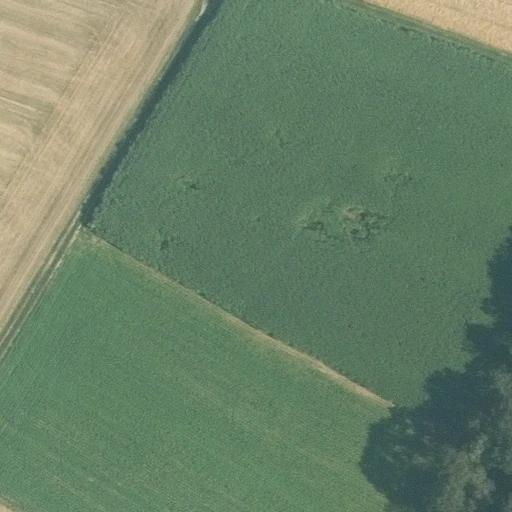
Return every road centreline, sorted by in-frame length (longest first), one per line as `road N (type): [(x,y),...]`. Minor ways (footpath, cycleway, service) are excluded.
road 1 (track): [(210,0),(122,186),(0,380)]
road 2 (track): [(511,65),(326,0)]
